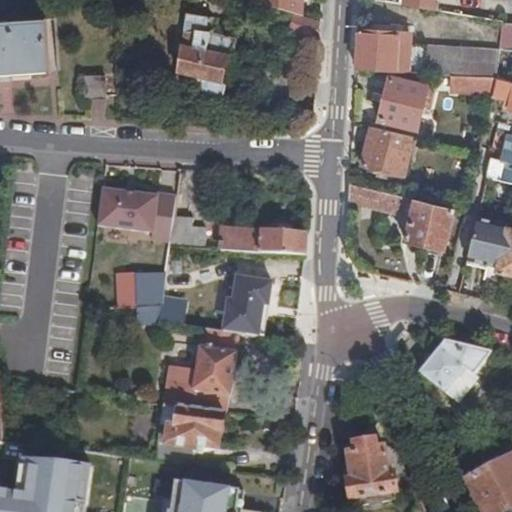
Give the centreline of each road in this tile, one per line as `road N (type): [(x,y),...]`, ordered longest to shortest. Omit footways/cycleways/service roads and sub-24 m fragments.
road 1 (residential): [(54,144),(330,156)]
road 2 (residential): [(458,511),(383,361),(348,328)]
road 3 (residential): [(348,328),(326,371),(305,511)]
road 4 (residential): [(330,156),(325,294),(348,328)]
road 5 (residential): [(348,328),(377,312),(422,307),(511,329)]
road 6 (residential): [(340,0),(330,156)]
